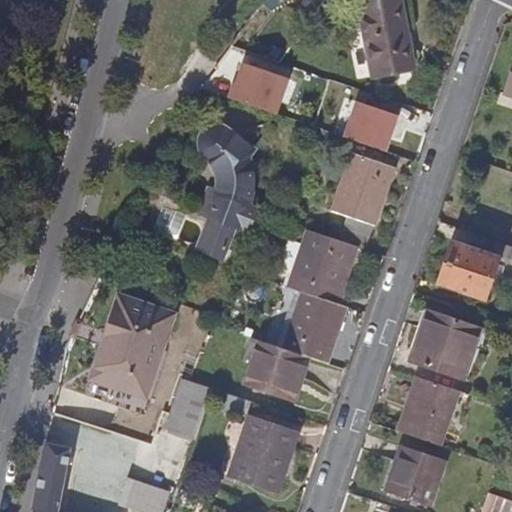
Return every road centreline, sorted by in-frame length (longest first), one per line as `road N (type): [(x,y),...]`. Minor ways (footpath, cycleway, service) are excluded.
road 1 (residential): [(318,511),(489,0)]
road 2 (tertiary): [(119,0),(0,470)]
